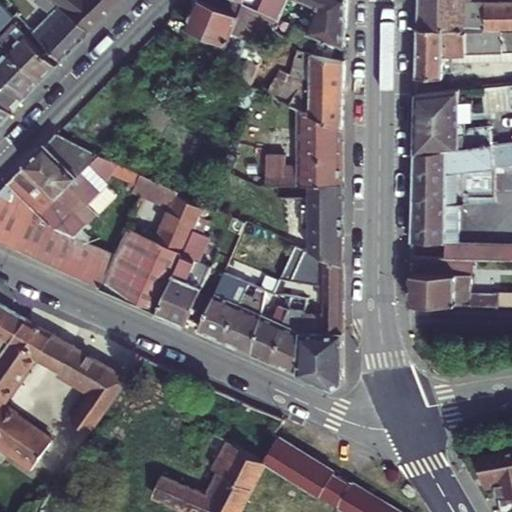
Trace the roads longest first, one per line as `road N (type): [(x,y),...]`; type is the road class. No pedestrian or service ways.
road 1 (residential): [(409,433),(336,418),(0,267)]
road 2 (tertiary): [(401,414),(379,316),(380,0)]
road 3 (residential): [(160,0),(0,162)]
